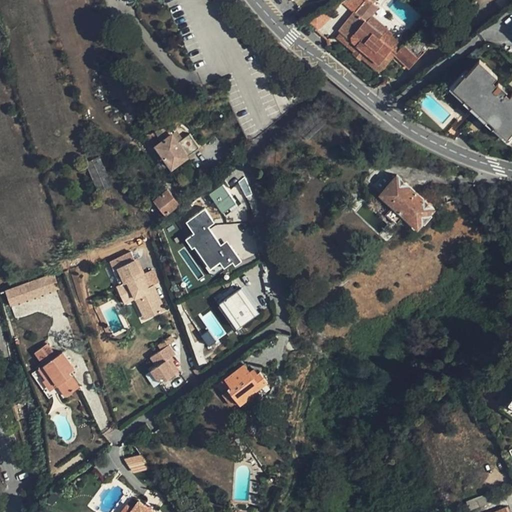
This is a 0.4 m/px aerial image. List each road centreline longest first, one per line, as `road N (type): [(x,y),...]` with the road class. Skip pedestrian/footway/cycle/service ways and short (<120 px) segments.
road 1 (residential): [(396,120),(378,124),(328,89),(256,144),(249,163),(282,317),(115,437)]
road 2 (unknown): [(57,293),(123,473),(142,472),(142,449)]
road 3 (secondary): [(396,120),(254,0)]
road 4 (residential): [(0,332),(24,435),(2,446)]
road 5 (secondary): [(511,170),(454,152),(396,120)]
